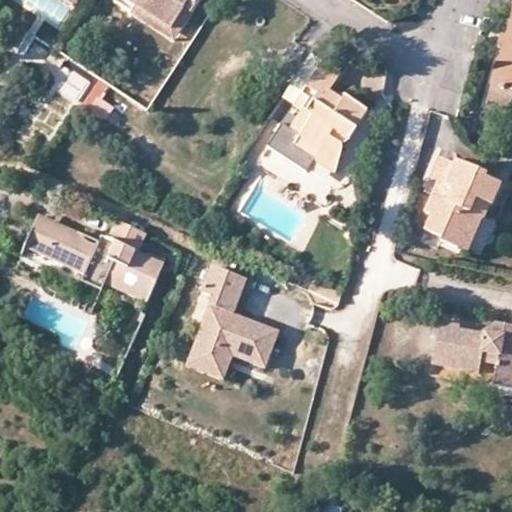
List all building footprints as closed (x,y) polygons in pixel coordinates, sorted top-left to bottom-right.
[(64,0),(78,9),(83,0),(64,0)] [(189,0),(191,0),(197,3),(199,0),(114,0),(112,4),(128,15),(134,7),(169,30),(189,0)] [(173,41),(197,3),(191,0),(189,0),(169,30),(134,7),(128,15),(173,41)] [(493,85),(511,91),(511,17),(501,59),(499,59),(493,85)] [(295,105),(322,61),(311,54),(283,97),(295,105)] [(329,91),(341,72),(323,60),(301,94),(308,100),(302,109),(290,128),(300,135),(294,146),(314,158),(313,160),(335,174),(341,145),(337,142),(342,136),(350,141),(367,111),(346,97),(344,101),(329,91)] [(111,88),(101,81),(84,105),(107,121),(116,109),(103,100),(111,88)] [(510,113),(511,107),(511,91),(493,85),(488,106),(510,113)] [(308,100),(301,94),(295,105),(302,109),(308,100)] [(300,135),(290,128),(290,129),(282,124),(268,147),(307,171),(313,160),(314,158),(294,146),(300,135)] [(439,182),(433,195),(447,201),(451,193),(445,190),(455,165),(442,159),(433,179),(439,182)] [(471,222),(484,221),(487,221),(501,186),(488,179),(490,175),(457,161),(455,165),(445,190),(451,193),(447,201),(433,195),(426,214),(431,216),(426,230),(443,237),(442,242),(460,249),(471,222)] [(43,218),(40,224),(63,234),(65,228),(43,218)] [(469,252),(484,221),(471,222),(460,249),(469,252)] [(40,224),(29,250),(87,277),(85,282),(106,292),(110,285),(149,304),(166,266),(140,254),(149,235),(119,222),(111,240),(106,237),(100,244),(65,228),(63,234),(40,224)] [(222,352),(236,357),(265,369),(280,334),(234,315),(247,281),(213,268),(203,294),(216,299),(193,357),(217,367),(222,352)] [(339,304),(342,293),(317,282),(312,292),(339,304)] [(460,362),(460,370),(479,374),(484,354),(499,357),(494,387),(511,390),(511,326),(496,323),(481,332),(441,324),(435,356),(460,362)] [(224,381),(236,357),(222,352),(217,367),(193,357),(190,367),(224,381)] [(433,365),(460,370),(460,362),(435,356),(433,365)]
